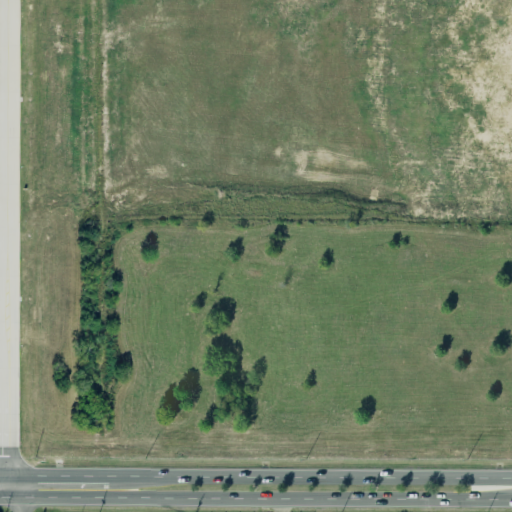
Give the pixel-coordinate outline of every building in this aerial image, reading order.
[(103,199),(103,0),(306,0),(306,199),(103,199)] [(388,0),(388,45),(356,45),(356,68),(449,68),(449,0),(388,0)] [(466,0),(511,0),(511,66),(466,66),(466,0)] [(463,115),(511,115),(511,201),(463,201),(463,115)] [(387,202),(387,139),(356,139),(356,116),(448,116),(448,202),(387,202)]
